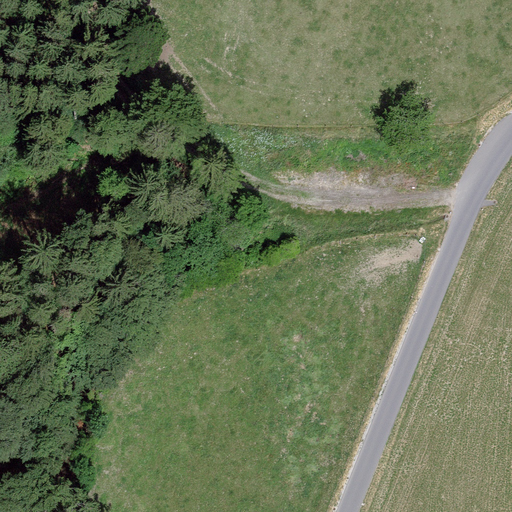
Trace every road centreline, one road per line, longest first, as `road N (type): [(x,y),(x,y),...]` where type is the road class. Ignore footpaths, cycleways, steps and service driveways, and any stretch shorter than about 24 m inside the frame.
road 1 (track): [(94,0),(107,59),(135,97),(260,185),(313,210),(471,200)]
road 2 (unclassified): [(511,137),(471,200),(346,511)]
